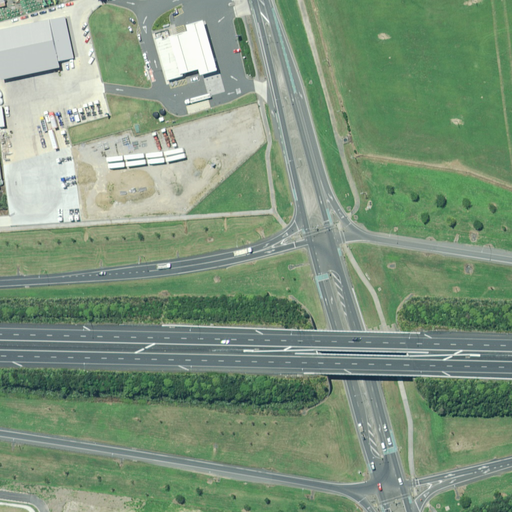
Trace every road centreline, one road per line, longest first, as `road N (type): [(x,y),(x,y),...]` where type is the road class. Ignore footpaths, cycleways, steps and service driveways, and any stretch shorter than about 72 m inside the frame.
road 1 (motorway): [(511,368),(0,356)]
road 2 (motorway): [(0,334),(511,346)]
road 3 (motorway): [(346,490),(0,433)]
road 4 (primary): [(332,238),(403,485)]
road 5 (primary): [(379,487),(310,241)]
road 6 (primary): [(304,212),(262,0)]
road 7 (motorway): [(150,274),(262,247),(290,232),(304,212)]
road 8 (motorway): [(150,274),(310,241)]
road 9 (primary): [(262,0),(309,152)]
road 10 (motorway): [(0,283),(150,274)]
road 11 (motorway): [(366,238),(511,259)]
